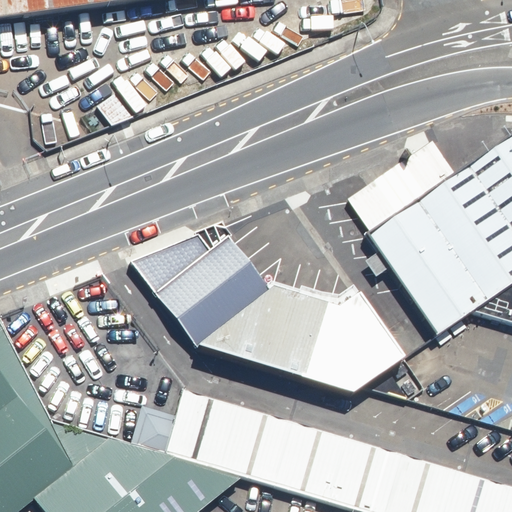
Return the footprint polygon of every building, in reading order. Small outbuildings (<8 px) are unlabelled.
[(0,0),(0,23),(159,0),(0,0)] [(511,206),(477,156),(332,258),(400,355),(431,334),(511,276),(511,206)] [(309,226),(332,258),(418,197),(396,165),(309,226)] [(133,268),(195,348),(344,391),(396,358),(353,291),(334,305),(263,283),(217,229),(133,268)] [(511,276),(431,334),(511,358),(511,276)] [(0,511),(20,511),(32,502),(108,440),(49,422),(0,326),(0,511)] [(140,408),(129,446),(241,479),(351,511),(511,511),(511,490),(181,392),(174,418),(140,408)] [(199,511),(241,479),(129,446),(108,440),(32,502),(39,511),(199,511)]
